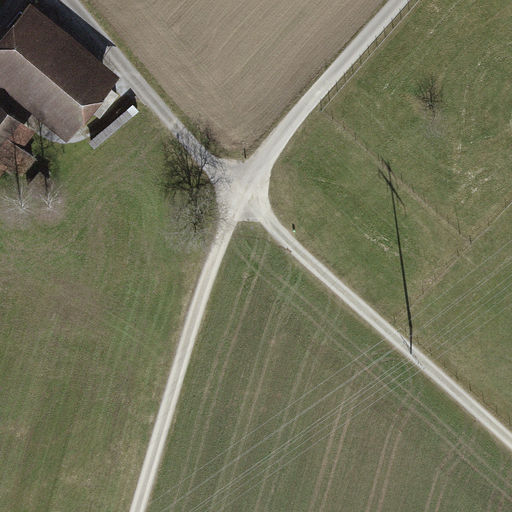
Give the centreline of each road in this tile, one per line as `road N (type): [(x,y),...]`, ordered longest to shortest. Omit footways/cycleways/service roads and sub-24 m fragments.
road 1 (track): [(239,191),(511,441)]
road 2 (track): [(139,511),(239,191)]
road 3 (residential): [(66,0),(239,191)]
road 4 (track): [(239,191),(402,0)]
